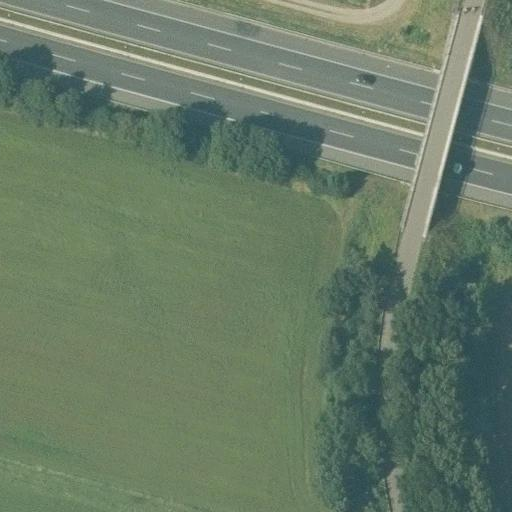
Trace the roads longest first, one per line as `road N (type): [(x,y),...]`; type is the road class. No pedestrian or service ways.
road 1 (motorway): [(0,44),(511,184)]
road 2 (unclassified): [(401,511),(386,416),(391,330),(477,0)]
road 3 (motorway): [(511,132),(18,0)]
